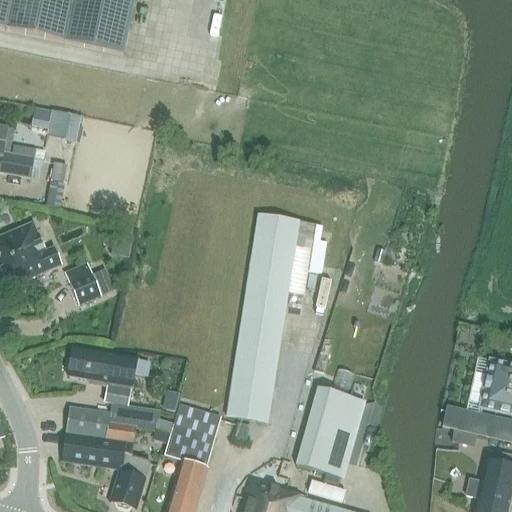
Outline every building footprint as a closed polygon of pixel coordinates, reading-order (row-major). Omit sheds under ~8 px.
[(135,0),(0,0),(0,30),(7,32),(123,57),(135,0)] [(79,125),(51,119),(48,134),(55,135),(54,139),(75,143),(79,125)] [(14,133),(7,131),(0,129),(0,163),(0,164),(0,163),(0,175),(30,182),(35,152),(13,148),(12,156),(10,156),(14,133)] [(23,147),(41,148),(42,138),(24,137),(23,147)] [(67,167),(54,165),(45,211),(59,213),(67,167)] [(240,337),(227,421),(268,427),(282,337),(288,296),(303,298),(307,273),(321,275),(326,244),(319,243),(322,229),(299,226),(258,219),(240,337)] [(54,250),(43,254),(32,228),(0,241),(0,286),(3,294),(51,274),(51,273),(62,268),(54,250)] [(64,276),(78,309),(102,300),(101,299),(114,293),(105,272),(92,277),(87,266),(64,276)] [(103,406),(110,407),(111,406),(128,408),(134,377),(142,379),(145,364),(137,363),(137,362),(73,350),(68,375),(106,383),(103,406)] [(511,417),(511,367),(489,363),(479,411),(511,417)] [(342,481),(364,405),(318,391),(296,467),(342,481)] [(180,396),(166,393),(161,412),(175,415),(180,396)] [(160,413),(128,408),(111,406),(110,407),(109,416),(69,410),(61,464),(119,472),(109,505),(114,507),(115,511),(116,511),(130,511),(131,511),(132,511),(135,511),(150,463),(131,458),(131,455),(135,431),(157,434),(160,413)] [(163,458),(180,463),(165,511),(194,511),(207,470),(216,436),(220,436),(223,421),(178,408),(163,458)] [(448,409),(443,430),(455,432),(478,437),(489,440),(493,419),(448,409)] [(249,428),(236,425),(233,441),(246,444),(249,428)] [(455,432),(453,444),(475,449),(478,437),(455,432)] [(507,511),(511,493),(511,470),(486,465),(475,511),(507,511)] [(281,511),(286,493),(251,483),(242,511),(281,511)] [(320,511),(322,506),(302,501),(302,498),(286,493),(281,511),(320,511)]
